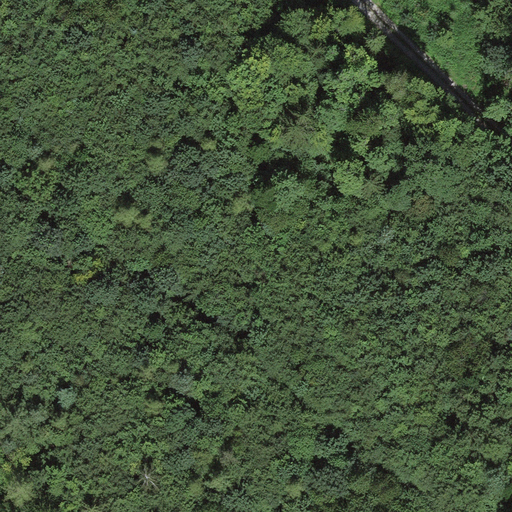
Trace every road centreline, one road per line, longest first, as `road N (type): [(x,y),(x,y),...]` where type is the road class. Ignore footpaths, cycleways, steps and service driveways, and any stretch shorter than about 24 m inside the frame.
road 1 (track): [(0,191),(342,432),(438,511)]
road 2 (track): [(355,0),(511,144)]
